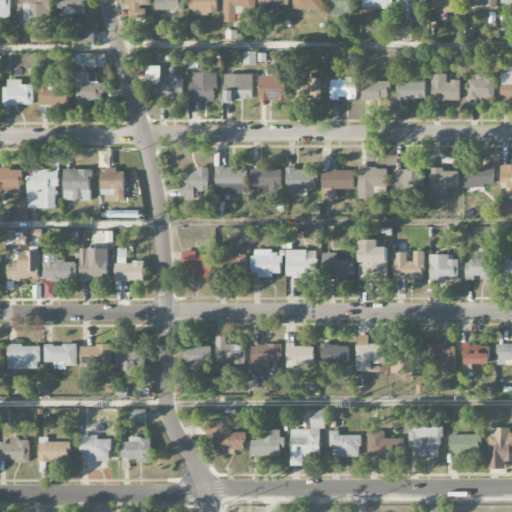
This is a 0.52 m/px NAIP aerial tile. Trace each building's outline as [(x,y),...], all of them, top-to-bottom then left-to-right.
[(0,0),(0,18),(11,19),(10,0),(0,0)] [(50,0),(18,0),(18,21),(42,22),(42,34),(31,34),(31,43),(50,43),(50,0)] [(55,0),(55,13),(83,14),(83,0),(55,0)] [(151,7),(151,0),(127,0),(127,17),(146,18),(146,7),(151,7)] [(183,0),(155,0),(155,11),(184,11),(183,0)] [(217,15),(217,0),(190,0),(190,15),(217,15)] [(255,0),(223,0),(223,22),(236,22),(236,9),(255,9),(255,0)] [(292,0),(293,10),(322,10),(322,0),(292,0)] [(355,15),(355,0),(328,0),(328,15),(355,15)] [(362,0),(362,8),(393,9),(393,0),(362,0)] [(403,20),(417,19),(417,5),(428,5),(427,0),(397,0),(397,8),(403,8),(403,20)] [(431,0),(431,12),(459,13),(458,0),(431,0)] [(511,8),(511,0),(501,0),(502,9),(511,8)] [(396,39),(412,39),(412,22),(396,22),(396,39)] [(79,45),(94,45),(94,32),(79,32),(79,45)] [(256,64),(256,52),(244,52),(244,64),(256,64)] [(106,55),(89,54),(88,67),(106,68),(106,55)] [(161,67),(146,66),(146,84),(158,84),(158,99),(184,99),(184,80),(161,79),(161,67)] [(511,101),(511,67),(500,67),(501,102),(511,101)] [(105,83),(99,83),(99,73),(77,73),(76,106),(91,106),(91,100),(105,100),(105,83)] [(190,102),(217,101),(216,73),(190,73),(190,102)] [(252,74),(224,75),(225,101),(253,100),(252,74)] [(431,100),(460,101),(460,81),(447,81),(447,75),(431,75),(431,100)] [(259,101),(288,102),(288,76),(259,76),(259,101)] [(494,77),(468,77),(468,99),(494,99),(494,77)] [(322,80),(306,78),(305,96),(320,98),(322,80)] [(68,79),(39,79),(39,106),(68,106),(68,79)] [(357,99),(356,79),(331,80),(331,99),(357,99)] [(22,85),(22,80),(5,80),(4,105),(34,106),(34,85),(22,85)] [(389,82),(363,81),(362,100),(388,100),(389,82)] [(425,82),(397,82),(397,100),(425,101),(425,82)] [(501,188),(511,187),(511,165),(500,166),(501,188)] [(209,190),(208,167),(196,168),(196,173),(182,173),(183,197),(194,197),(194,190),(209,190)] [(216,194),(246,194),(246,167),(215,168),(216,194)] [(375,199),(375,194),(387,194),(387,167),(358,167),(359,199),(375,199)] [(394,169),(395,192),(423,192),(423,168),(394,169)] [(459,188),(458,171),(445,172),(444,168),(429,168),(430,196),(446,196),(446,188),(459,188)] [(64,200),(92,200),(92,169),(64,169),(64,200)] [(125,202),(125,170),(102,169),(102,202),(125,202)] [(251,169),(252,186),(259,185),(259,194),(281,193),(281,169),(251,169)] [(286,196),(295,196),(295,190),(315,190),(315,169),(287,169),(286,196)] [(354,169),(322,169),(322,200),(336,200),(337,189),(354,189),(354,169)] [(0,170),(0,202),(4,203),(4,194),(22,194),(21,170),(0,170)] [(58,170),(34,170),(34,176),(28,176),(28,209),(58,209),(58,170)] [(412,216),(412,200),(393,200),(393,216),(412,216)] [(511,203),(499,203),(499,218),(511,217),(511,203)] [(387,247),(378,247),(378,240),(359,240),(359,279),(387,279),(387,247)] [(108,249),(81,249),(80,280),(108,281),(108,249)] [(318,259),(307,259),(307,250),(286,251),(287,278),(318,277),(318,259)] [(8,281),(40,280),(40,251),(19,251),(19,263),(7,264),(8,281)] [(184,251),(183,277),(211,277),(212,255),(196,255),(196,251),(184,251)] [(282,273),(283,252),(252,251),(252,276),(274,276),(274,273),(282,273)] [(424,251),(414,251),(414,261),(407,261),(406,253),(395,253),(395,279),(424,279),(424,251)] [(465,261),(466,280),(474,280),(474,279),(492,278),(491,251),(477,252),(477,261),(465,261)] [(337,261),(336,253),(322,254),(322,278),(354,277),(354,260),(337,261)] [(76,261),(59,261),(59,255),(44,254),(43,280),(76,280),(76,261)] [(248,271),(247,254),(222,254),(222,272),(248,271)] [(459,279),(458,259),(450,259),(449,254),(430,255),(430,280),(459,279)] [(511,259),(502,260),(502,279),(511,278),(511,259)] [(119,281),(145,281),(144,262),(119,262),(119,281)] [(216,362),(223,362),(223,378),(236,377),(235,364),(244,364),(243,345),(226,345),(225,335),(216,335),(216,362)] [(369,344),(369,336),(357,335),(356,371),(367,371),(367,363),(385,363),(385,345),(369,344)] [(314,347),(294,347),(294,343),(286,343),(286,365),(314,366),(314,347)] [(145,345),(116,344),(115,373),(135,373),(135,368),(145,368),(145,345)] [(428,344),(428,371),(455,372),(456,345),(428,344)] [(489,365),(489,344),(463,345),(464,365),(489,365)] [(8,346),(8,370),(41,369),(41,345),(8,346)] [(77,345),(44,345),(44,362),(54,362),(54,368),(77,368),(77,345)] [(80,346),(81,366),(112,365),(111,345),(80,346)] [(270,368),(270,361),(280,361),(280,346),(251,345),(250,368),(270,368)] [(348,365),(348,345),(321,345),(321,366),(348,365)] [(212,347),(186,346),(185,367),(204,367),(204,362),(211,363),(212,347)] [(412,358),(391,359),(392,373),(412,372),(412,358)] [(147,409),(131,409),(130,423),(147,423),(147,409)] [(290,466),(303,466),(303,455),(320,456),(320,429),(326,429),(326,411),(311,410),(311,429),(290,429),(290,466)] [(222,422),(206,421),(206,435),(214,436),(213,453),(236,454),(236,450),(245,450),(245,433),(222,432),(222,422)] [(439,427),(409,428),(409,448),(415,448),(415,457),(439,457),(439,427)] [(488,469),(506,469),(505,462),(511,461),(511,433),(510,433),(510,428),(496,428),(496,436),(488,436),(488,469)] [(251,457),(283,457),(283,437),(280,437),(280,430),(259,431),(259,440),(251,440),(251,457)] [(361,435),(339,435),(339,431),(330,431),(329,448),(336,448),(336,457),(361,457),(361,435)] [(368,457),(403,456),(402,438),(385,439),(385,431),(368,432),(368,457)] [(111,439),(98,439),(98,435),(80,436),(80,452),(86,452),(87,462),(112,461),(111,439)] [(480,435),(450,435),(449,453),(480,453),(480,435)] [(69,462),(70,442),(48,442),(48,438),(39,438),(39,461),(69,462)] [(151,462),(152,439),(122,439),(122,461),(151,462)] [(29,441),(0,440),(0,461),(30,462),(29,441)]
